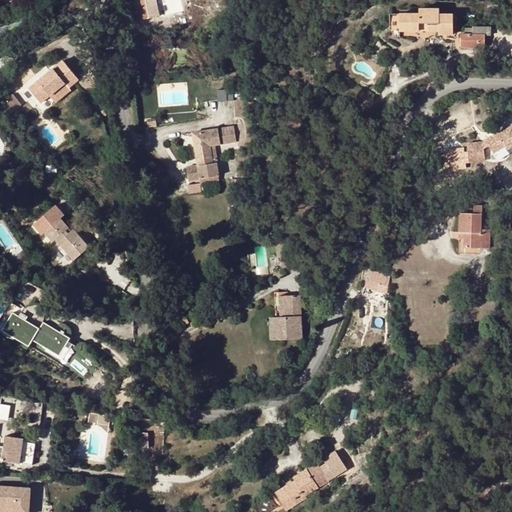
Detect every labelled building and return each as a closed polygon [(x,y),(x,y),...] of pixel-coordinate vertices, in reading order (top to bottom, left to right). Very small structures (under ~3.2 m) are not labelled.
[(150,17),(145,0),(133,0),(138,20),(150,17)] [(161,15),(158,6),(157,0),(145,0),(150,17),(161,15)] [(440,33),(454,33),(454,13),(440,13),(440,8),(420,7),(420,12),(400,12),(400,13),(400,29),(420,30),(420,27),(440,27),(440,30),(440,33)] [(486,25),(474,25),(474,33),(486,33),(486,25)] [(486,47),(486,33),(474,33),(463,33),(462,46),(486,47)] [(80,79),(65,61),(31,89),(43,104),(67,84),(70,88),(80,79)] [(466,127),(467,135),(482,134),(482,125),(466,127)] [(197,160),(213,158),(211,146),(215,145),(237,142),(235,126),(193,132),(197,160)] [(469,160),(485,159),(483,141),(467,142),(469,160)] [(190,180),(220,175),(218,162),(214,163),(213,158),(197,160),(198,164),(188,166),(190,180)] [(482,230),(482,214),(460,214),(460,232),(465,232),(465,238),(465,247),(490,247),(490,230),(482,230)] [(86,253),(93,247),(84,235),(83,235),(83,234),(81,235),(75,228),(71,230),(68,233),(66,230),(69,227),(62,219),(45,233),(53,242),(56,239),(59,242),(73,259),(84,251),(86,253)] [(277,243),(277,257),(286,257),(285,243),(277,243)] [(377,290),(388,293),(390,277),(370,269),(370,281),(368,280),(364,294),(375,297),(377,290)] [(286,315),(298,315),(301,315),(300,294),(285,295),(286,315)] [(12,311),(1,330),(31,347),(35,340),(62,355),(72,337),(45,322),(42,328),(12,311)] [(272,316),(272,338),(302,338),(301,321),(298,321),(298,315),(286,315),(280,316),(272,316)] [(358,344),(361,350),(370,345),(368,339),(358,344)] [(0,418),(11,419),(12,405),(2,404),(0,418)] [(145,432),(145,422),(136,422),(136,432),(145,432)] [(145,447),(145,432),(136,432),(137,447),(145,447)] [(5,435),(4,447),(3,455),(2,461),(20,463),(23,442),(23,438),(5,435)] [(36,444),(23,442),(20,463),(33,464),(36,444)] [(277,492),(286,507),(287,510),(308,497),(306,494),(333,478),(334,480),(345,473),(333,454),(322,460),(326,465),(321,468),(318,463),(294,477),(296,481),(277,492)] [(0,484),(0,511),(31,511),(33,487),(0,484)]
